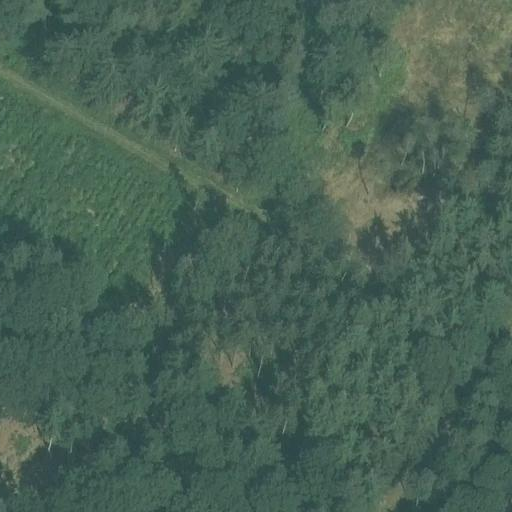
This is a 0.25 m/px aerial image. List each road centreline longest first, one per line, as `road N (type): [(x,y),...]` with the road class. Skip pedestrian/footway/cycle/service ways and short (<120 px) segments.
road 1 (track): [(0,64),(488,348)]
road 2 (track): [(511,387),(505,369),(397,511)]
